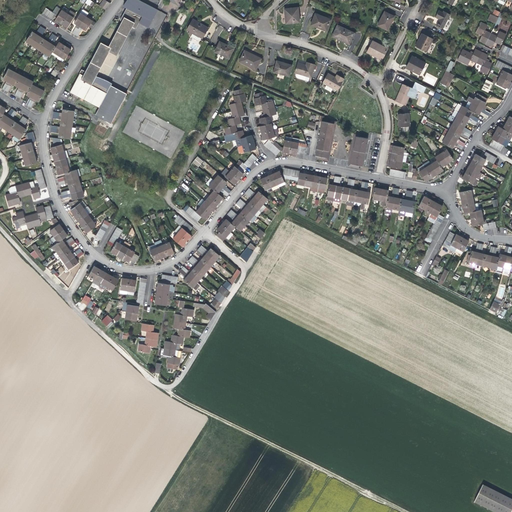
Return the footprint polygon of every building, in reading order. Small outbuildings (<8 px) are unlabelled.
[(102,2),(100,6),(106,10),(111,3),(105,0),(104,0),(103,2),(102,2)] [(142,16),(139,23),(148,27),(157,10),(156,9),(139,0),(127,0),(123,6),(126,8),(142,16)] [(299,22),(298,7),(291,8),(285,9),(286,23),(299,22)] [(134,23),(132,27),(136,29),(139,23),(142,16),(126,8),(120,20),(122,21),(124,17),(134,23)] [(67,14),(61,10),(54,22),(55,22),(57,24),(58,22),(61,24),(67,14)] [(443,29),(450,14),(443,11),(443,12),(439,10),(435,17),(439,19),(438,21),(436,25),(443,29)] [(395,17),(385,12),(378,25),(387,30),(390,25),(391,23),(395,17)] [(86,17),(80,13),(74,23),(77,25),(76,27),(79,29),(80,26),(86,17)] [(315,13),(311,25),(319,28),(327,31),(331,20),(315,13)] [(67,27),(73,18),(67,14),(61,24),(64,25),(62,27),(64,28),(66,29),(67,27)] [(498,18),(490,14),(487,19),(496,23),(498,18)] [(89,26),(92,21),(86,17),(80,26),(83,28),(86,30),(89,26)] [(111,47),(109,52),(117,56),(132,27),(134,23),(124,17),(122,21),(109,46),(111,47)] [(202,38),(208,28),(201,24),(193,19),(187,29),(189,31),(188,33),(191,35),(190,36),(197,40),(199,36),(201,38),(202,38)] [(475,32),(482,36),(484,30),(487,25),(480,22),(475,32)] [(337,26),(333,36),(340,40),(349,44),(354,33),(337,26)] [(491,33),(484,30),(482,36),(479,41),(483,42),(486,44),(491,33)] [(32,45),(38,35),(35,33),(32,31),(26,41),(32,45)] [(497,36),(494,42),(501,45),(506,34),(499,31),(497,36)] [(417,47),(426,52),(433,39),(422,33),(420,38),(421,39),(417,47)] [(494,42),(497,36),(491,33),(486,44),(489,45),(492,47),(494,42)] [(41,37),(38,35),(32,45),(38,49),(44,39),(41,37)] [(43,53),(50,43),(47,41),(44,39),(38,49),(43,53)] [(375,56),(382,60),(387,49),(372,41),(367,52),(375,56)] [(62,44),(59,42),(56,47),(51,54),(57,58),(65,46),(62,44)] [(81,80),(91,85),(96,76),(109,52),(111,47),(109,46),(101,42),(85,71),(83,75),(81,80)] [(53,45),(50,43),(43,53),(49,56),(51,54),(56,47),(53,45)] [(229,58),(233,48),(226,45),(226,46),(225,45),(219,43),(215,51),(229,58)] [(71,50),(70,49),(67,47),(65,46),(57,58),(62,62),(64,59),(71,50)] [(468,65),(470,59),(473,54),(462,49),(457,60),(468,65)] [(473,54),(470,59),(476,63),(481,52),(478,51),(475,49),(473,54)] [(245,51),(240,61),(256,69),(261,59),(253,55),(245,51)] [(483,66),(485,60),(486,58),(488,55),(485,54),(481,52),(476,63),(483,66)] [(420,72),(425,63),(412,56),(407,65),(409,66),(408,69),(417,73),(418,74),(419,73),(420,73),(420,72)] [(451,69),(452,69),(453,66),(452,66),(454,62),(450,60),(445,71),(446,71),(449,73),(451,69)] [(488,62),(485,60),(483,66),(480,71),(487,74),(492,64),(488,62)] [(289,76),(292,65),(284,63),(284,64),(282,64),(277,62),(274,72),(278,73),(276,79),(283,81),(285,75),(289,76)] [(310,77),(311,77),(315,64),(307,62),(306,65),(304,65),(298,63),(295,73),(296,73),(296,74),(296,75),(296,76),(297,77),(298,78),(305,80),(306,76),(310,77)] [(6,81),(9,82),(14,72),(8,69),(3,79),(6,81)] [(511,74),(509,73),(506,72),(503,70),(500,76),(510,81),(511,79),(511,77),(511,74)] [(448,86),(454,75),(449,73),(446,71),(440,82),(448,86)] [(14,72),(9,82),(12,84),(15,86),(21,75),(14,72)] [(99,107),(101,103),(86,95),(89,89),(93,91),(95,87),(91,85),(81,80),(83,75),(80,73),(70,92),(99,107)] [(323,82),(337,90),(344,79),(337,75),(335,78),(333,76),(328,73),(323,82)] [(18,87),(21,89),(27,78),(21,75),(15,86),(18,87)] [(95,87),(107,93),(111,85),(112,83),(96,76),(91,85),(95,87)] [(510,86),(511,82),(510,81),(500,76),(496,83),(509,89),(510,86)] [(27,78),(21,89),(24,90),(28,92),(32,84),(33,82),(27,78)] [(490,83),(485,80),(481,89),(488,92),(491,85),(490,83)] [(415,82),(412,88),(417,90),(423,93),(426,87),(415,82)] [(30,97),(33,98),(38,88),(32,84),(28,92),(26,95),(30,97)] [(107,93),(101,103),(99,107),(95,115),(99,117),(111,124),(127,94),(126,93),(111,85),(107,93)] [(399,93),(395,101),(405,105),(409,96),(413,98),(417,90),(412,88),(404,85),(400,93),(399,93)] [(101,103),(107,93),(95,87),(93,91),(89,89),(86,95),(101,103)] [(38,88),(33,98),(36,100),(39,101),(45,91),(38,88)] [(235,103),(241,101),(246,100),(244,93),(235,96),(233,96),(235,103)] [(485,104),(487,99),(477,93),(474,99),(469,96),(467,100),(468,101),(472,103),(482,108),(485,110),(486,107),(484,106),(485,104)] [(265,95),(263,96),(256,98),(254,98),(256,105),(261,104),(262,107),(263,110),(274,107),(272,99),(266,100),(265,95)] [(241,104),(241,101),(235,103),(230,105),(231,111),(243,108),(241,104)] [(480,111),(482,108),(472,103),(468,109),(472,111),(478,115),(480,111)] [(462,106),(459,112),(469,118),(470,115),(472,111),(468,109),(465,107),(462,106)] [(265,116),(265,117),(270,116),(276,114),(274,107),(263,110),(264,112),(264,114),(262,115),(262,117),(265,116)] [(233,118),(239,116),(244,115),(243,108),(231,111),(233,118)] [(62,113),(62,116),(73,118),(74,111),(63,109),(62,113)] [(469,118),(459,112),(455,118),(465,124),(467,120),(469,118)] [(399,127),(410,126),(409,113),(399,114),(400,121),(398,121),(399,127)] [(0,125),(2,127),(9,118),(6,116),(3,114),(0,118),(0,125)] [(73,118),(62,116),(61,119),(61,123),(72,125),(73,118)] [(240,119),(239,116),(233,118),(228,120),(230,126),(235,125),(241,123),(240,119)] [(272,123),(270,116),(265,117),(259,119),(261,126),(271,123),(272,123)] [(12,120),(9,118),(2,127),(8,131),(15,122),(12,120)] [(465,124),(455,118),(453,121),(452,124),(462,130),(464,127),(465,124)] [(335,127),(336,122),(331,120),(330,123),(333,123),(327,158),(318,156),(318,159),(328,161),(329,156),(331,146),(333,140),(334,133),(335,127)] [(330,123),(322,121),(315,156),(318,156),(327,158),(333,123),(330,123)] [(14,135),(20,125),(18,124),(15,122),(8,131),(14,135)] [(511,125),(506,122),(505,124),(504,125),(501,123),(499,127),(511,133),(511,125)] [(60,127),(59,130),(71,132),(72,127),(72,125),(61,123),(60,127)] [(273,130),(271,123),(261,126),(259,126),(260,129),(261,131),(261,133),(273,130)] [(461,133),(462,130),(452,124),(449,130),(459,136),(461,133)] [(23,127),(20,125),(14,135),(20,139),(26,130),(23,127)] [(224,128),(226,135),(237,132),(235,125),(230,126),(224,128)] [(509,140),(511,141),(511,133),(499,127),(498,126),(497,129),(495,132),(509,140)] [(71,132),(59,130),(59,133),(58,137),(70,139),(71,132)] [(237,132),(226,135),(228,142),(236,140),(245,137),(243,133),(243,130),(237,132)] [(263,140),(274,137),(273,130),(261,133),(262,135),(262,137),(261,137),(261,140),(263,139),(263,140)] [(445,136),(455,142),(457,139),(459,136),(449,130),(445,136)] [(504,145),(506,146),(509,140),(495,132),(493,135),(491,138),(493,139),(495,141),(498,142),(501,144),(504,145)] [(238,146),(254,142),(253,140),(253,139),(255,138),(254,135),(245,137),(236,140),(238,146)] [(359,166),(362,166),(367,138),(359,137),(356,136),(355,141),(353,140),(352,143),(355,143),(354,148),(352,147),(351,152),(353,153),(352,157),(350,157),(349,159),(351,160),(351,164),(359,166)] [(445,136),(442,143),(452,148),(454,145),(455,142),(445,136)] [(54,146),(62,144),(60,139),(52,138),(54,146)] [(269,140),(264,145),(269,149),(273,144),(272,143),(273,142),(271,140),(270,141),(269,140)] [(292,141),(285,140),(283,148),(282,151),(282,154),(286,154),(286,152),(287,152),(289,153),(292,141)] [(276,146),(278,149),(279,150),(281,147),(275,141),(273,142),(272,143),(273,144),(276,146)] [(296,154),(297,152),(298,146),(299,143),(292,141),(289,153),(291,153),(293,153),(292,156),(296,156),(296,154)] [(31,142),(29,143),(20,145),(22,152),(33,149),(32,146),(31,142)] [(240,153),(255,149),(254,145),(254,142),(238,146),(240,153)] [(64,151),(62,144),(54,146),(50,148),(52,151),(52,154),(64,151)] [(392,153),(402,155),(403,152),(404,148),(391,145),(390,148),(389,151),(392,152),(392,153)] [(34,152),(33,149),(22,152),(24,159),(35,156),(34,152)] [(447,149),(441,153),(447,163),(450,161),(453,159),(447,149)] [(54,161),(65,158),(64,151),(52,154),(53,158),(54,161)] [(389,155),(388,159),(402,162),(405,162),(407,153),(403,152),(402,155),(392,153),(392,152),(389,151),(389,155)] [(447,163),(441,153),(435,157),(437,160),(441,167),(443,165),(444,164),(445,166),(447,164),(447,163)] [(472,160),(482,166),(486,159),(485,159),(482,157),(477,154),(476,154),(474,157),(472,160)] [(36,159),(35,156),(24,159),(25,166),(37,163),(36,159)] [(203,161),(197,156),(192,162),(198,167),(203,161)] [(67,165),(65,158),(54,161),(55,164),(56,168),(67,165)] [(359,168),(359,166),(351,164),(351,160),(349,159),(348,166),(359,168)] [(387,162),(386,166),(400,169),(402,162),(388,159),(387,162)] [(437,160),(431,164),(437,174),(440,172),(443,170),(441,167),(437,160)] [(479,172),(482,166),(472,160),(470,163),(469,166),(479,172)] [(431,164),(425,168),(431,177),(434,175),(437,174),(431,164)] [(69,171),(67,165),(56,168),(57,171),(58,175),(65,173),(69,171)] [(243,173),(242,173),(237,168),(234,166),(230,171),(239,179),(241,176),(243,173)] [(465,172),(479,179),(482,173),(479,172),(469,166),(467,169),(465,172)] [(225,177),(230,171),(226,168),(221,174),(225,177)] [(431,177),(425,168),(419,171),(419,172),(425,181),(426,182),(428,182),(429,181),(428,179),(429,178),(431,177)] [(66,176),(67,179),(78,176),(76,169),(72,171),(69,171),(65,173),(66,176)] [(230,171),(225,177),(234,184),(236,182),(239,179),(230,171)] [(276,172),(273,174),(279,187),(285,184),(279,171),(276,172)] [(461,178),(475,186),(479,179),(465,172),(464,174),(463,175),(462,175),(461,178)] [(303,173),(299,173),(299,177),(298,180),(297,184),(304,185),(306,174),(304,173),(303,173)] [(270,175),(266,177),(271,187),(272,190),(279,187),(273,174),(270,175)] [(309,174),(306,174),(304,185),(311,187),(313,175),(309,174)] [(213,180),(222,188),(224,185),(227,182),(218,175),(213,180)] [(317,176),(313,175),(311,187),(310,190),(317,192),(320,177),(318,176),(317,176)] [(69,186),(80,183),(78,176),(67,179),(68,183),(69,186)] [(264,178),(260,179),(265,190),(271,187),(266,177),(264,178)] [(323,177),(320,177),(317,192),(324,193),(327,178),(323,177)] [(213,180),(209,186),(214,190),(218,193),(220,190),(222,188),(213,180)] [(31,188),(29,182),(22,184),(25,195),(29,194),(32,193),(31,188)] [(70,190),(71,193),(82,190),(80,183),(69,186),(70,190)] [(22,184),(16,186),(17,192),(19,197),(21,196),(25,195),(22,184)] [(327,196),(334,197),(336,186),(333,185),(329,184),(327,196)] [(224,185),(222,188),(229,194),(230,193),(231,191),(224,185)] [(35,187),(31,188),(32,193),(34,199),(41,197),(37,186),(35,187)] [(336,186),(334,197),(341,198),(343,187),(339,186),(336,186)] [(347,200),(350,188),(347,188),(343,187),(341,198),(347,200)] [(378,188),(375,187),(372,199),(379,200),(382,189),(378,188)] [(229,194),(222,188),(220,190),(227,196),(228,195),(229,194)] [(252,195),(254,197),(256,194),(249,188),(248,189),(247,191),(252,195)] [(347,200),(354,201),(357,190),(353,189),(350,188),(347,200)] [(384,189),(382,189),(379,200),(383,201),(382,205),(385,206),(387,196),(389,190),(384,189)] [(82,190),(71,193),(72,196),(73,200),(84,197),(82,190)] [(209,196),(218,203),(220,200),(223,198),(218,193),(214,190),(209,196)] [(354,201),(361,202),(363,191),(360,190),(357,190),(354,201)] [(472,197),(471,190),(459,192),(460,196),(461,199),(472,197)] [(256,194),(254,197),(263,204),(267,199),(259,191),(256,194)] [(363,191),(361,202),(365,203),(368,204),(370,193),(367,192),(363,191)] [(19,197),(17,192),(10,194),(5,195),(9,206),(20,203),(19,197)] [(209,196),(205,201),(214,208),(216,205),(218,203),(209,196)] [(392,209),(394,197),(391,197),(387,196),(385,206),(384,212),(391,214),(392,209)] [(428,198),(424,196),(419,206),(425,210),(430,199),(428,198)] [(249,202),(258,209),(263,204),(254,197),(249,202)] [(398,198),(394,197),(392,209),(399,210),(401,199),(398,198)] [(474,204),(472,197),(461,199),(462,203),(462,206),(474,204)] [(238,201),(245,207),(247,205),(240,199),(239,200),(238,201)] [(406,211),(408,200),(405,199),(401,199),(399,210),(398,216),(399,215),(405,216),(406,211)] [(434,201),(430,199),(425,210),(431,213),(436,203),(434,201)] [(73,208),(80,203),(78,200),(69,203),(73,208)] [(411,201),(408,200),(406,211),(413,213),(415,201),(411,201)] [(214,208),(205,201),(200,206),(209,214),(212,211),(213,209),(214,208)] [(243,210),(245,207),(238,201),(237,203),(236,204),(243,210)] [(247,205),(245,207),(254,215),(258,209),(249,202),(247,205)] [(84,209),(80,203),(73,208),(71,210),(73,213),(75,215),(84,209)] [(435,219),(437,217),(438,214),(443,206),(439,204),(436,203),(431,213),(429,216),(435,220),(435,219)] [(474,204),(462,206),(463,210),(464,213),(469,212),(479,210),(477,203),(474,204)] [(40,222),(47,220),(46,217),(45,214),(45,210),(44,207),(43,206),(36,208),(38,213),(40,222)] [(197,213),(199,215),(202,217),(205,219),(207,216),(209,214),(200,206),(196,212),(197,213)] [(240,212),(249,220),(254,215),(245,207),(243,210),(240,212)] [(88,214),(84,209),(75,215),(77,218),(79,221),(88,214)] [(229,212),(236,218),(238,215),(231,209),(230,210),(229,212)] [(482,217),(481,210),(479,210),(469,212),(470,216),(471,219),(482,217)] [(19,224),(26,222),(24,217),(23,211),(16,213),(19,224)] [(234,220),(236,218),(229,212),(228,213),(227,214),(234,220)] [(238,215),(236,218),(245,225),(249,220),(240,212),(238,215)] [(41,224),(40,222),(38,213),(34,214),(31,215),(34,226),(41,224)] [(92,220),(88,214),(79,221),(81,224),(83,227),(92,220)] [(26,222),(28,228),(34,226),(31,215),(27,216),(24,217),(26,222)] [(472,222),(472,226),(482,224),(486,223),(485,219),(483,220),(482,217),(471,219),(472,222)] [(245,225),(236,218),(234,220),(231,223),(235,226),(240,231),(245,225)] [(235,226),(231,223),(226,219),(224,222),(221,224),(230,232),(235,226)] [(96,226),(92,220),(83,227),(85,230),(87,233),(96,226)] [(61,227),(59,224),(50,231),(54,236),(63,230),(61,227)] [(226,237),(230,232),(221,224),(219,227),(217,230),(219,232),(217,235),(223,240),(226,237)] [(182,228),(178,233),(186,241),(189,238),(191,235),(182,228)] [(260,239),(265,233),(260,229),(257,233),(258,234),(257,235),(260,239)] [(63,230),(54,236),(51,239),(55,244),(62,240),(67,235),(65,232),(65,231),(63,230)] [(178,233),(173,238),(182,246),(182,245),(184,244),(186,241),(178,233)] [(456,235),(454,238),(453,240),(451,243),(450,246),(448,249),(454,252),(455,251),(462,238),(459,236),(456,234),(456,235)] [(64,243),(66,245),(74,240),(73,239),(72,237),(64,243)] [(461,254),(469,241),(465,239),(462,238),(455,251),(461,254)] [(57,252),(66,245),(64,243),(62,240),(55,244),(52,246),(57,252)] [(74,240),(66,245),(68,248),(75,242),(75,241),(74,240)] [(122,245),(116,241),(115,244),(113,247),(110,251),(114,254),(117,255),(122,245)] [(169,242),(163,245),(167,255),(171,254),(174,252),(169,242)] [(250,243),(247,247),(248,247),(253,251),(256,247),(250,243)] [(68,248),(66,245),(57,252),(54,254),(58,260),(70,251),(68,248)] [(123,258),(128,248),(122,245),(117,255),(119,257),(123,258)] [(163,245),(156,247),(161,258),(164,257),(167,255),(163,245)] [(199,247),(206,253),(208,251),(201,245),(200,246),(199,247)] [(161,258),(156,247),(150,250),(154,261),(158,259),(160,258),(161,258)] [(204,256),(206,253),(199,247),(198,249),(197,250),(204,256)] [(246,262),(253,251),(248,247),(240,256),(246,262)] [(72,254),(74,256),(82,251),(81,250),(80,248),(72,254)] [(129,262),(130,260),(134,253),(135,252),(128,248),(123,258),(126,260),(129,262)] [(208,251),(206,253),(215,261),(220,256),(211,248),(208,251)] [(35,259),(38,256),(37,255),(34,250),(30,254),(35,259)] [(65,263),(74,256),(72,254),(70,251),(58,260),(57,260),(58,262),(60,261),(62,265),(65,263)] [(82,251),(74,256),(76,259),(84,254),(83,252),(82,251)] [(475,264),(478,252),(475,252),(471,251),(470,255),(469,262),(468,266),(474,267),(475,264)] [(481,253),(478,252),(475,264),(482,265),(485,254),(481,253)] [(134,253),(130,260),(135,263),(139,256),(134,253)] [(215,261),(206,253),(204,256),(202,259),(210,266),(215,261)] [(489,267),(492,256),(488,255),(485,254),(482,265),(489,267)] [(504,267),(506,256),(503,255),(500,254),(499,258),(497,265),(504,267)] [(76,259),(74,256),(65,263),(69,269),(78,262),(76,259)] [(190,258),(197,264),(199,262),(192,256),(191,257),(190,258)] [(495,257),(492,256),(489,267),(496,269),(497,265),(499,258),(495,257)] [(511,256),(510,256),(506,256),(504,267),(503,270),(503,271),(510,273),(510,271),(511,266),(511,263),(511,256)] [(195,267),(197,264),(190,258),(189,259),(188,261),(195,267)] [(199,262),(197,264),(206,272),(210,266),(202,259),(199,262)] [(206,272),(197,264),(195,267),(193,269),(201,277),(206,272)] [(97,268),(94,266),(88,276),(94,279),(100,269),(97,268)] [(181,269),(188,275),(190,272),(183,266),(182,267),(181,269)] [(101,283),(106,273),(104,272),(100,269),(94,279),(93,283),(99,286),(101,283)] [(186,277),(188,275),(181,269),(180,270),(179,271),(186,277)] [(190,272),(188,275),(197,282),(201,277),(193,269),(190,272)] [(448,271),(444,269),(438,283),(441,285),(448,271)] [(101,283),(107,286),(112,276),(109,275),(106,273),(101,283)] [(197,282),(188,275),(186,277),(184,280),(192,288),(197,282)] [(115,278),(112,276),(107,286),(113,290),(119,280),(115,278)] [(227,280),(232,285),(236,279),(233,276),(231,279),(229,278),(227,280)] [(126,278),(122,278),(120,293),(127,294),(129,279),(126,278)] [(133,280),(129,279),(127,294),(134,295),(136,280),(133,280)] [(228,291),(232,285),(227,280),(223,286),(228,291)] [(201,285),(197,282),(192,288),(196,291),(201,285)] [(157,290),(169,292),(170,285),(158,283),(158,286),(157,290)] [(225,297),(228,291),(223,286),(222,285),(218,291),(219,292),(225,297)] [(168,299),(169,292),(157,290),(157,293),(156,297),(168,299)] [(221,303),(225,297),(219,292),(214,297),(216,299),(221,303)] [(81,301),(87,305),(90,301),(91,299),(85,295),(81,301)] [(167,306),(168,299),(156,297),(155,301),(155,303),(155,304),(167,306)] [(217,308),(221,303),(216,299),(212,304),(217,308)] [(500,306),(500,305),(493,301),(489,309),(496,312),(500,306)] [(204,304),(197,303),(196,307),(203,308),(209,313),(207,317),(211,319),(216,312),(207,304),(206,305),(204,304)] [(127,304),(126,311),(138,313),(138,310),(139,306),(127,304)] [(504,316),(507,310),(501,307),(502,307),(500,306),(496,312),(504,316)] [(182,312),(181,315),(187,316),(192,317),(194,310),(182,308),(182,312)] [(137,317),(138,313),(126,311),(125,318),(137,320),(137,317)] [(116,322),(121,317),(118,314),(113,319),(116,322)] [(187,316),(181,315),(180,315),(175,314),(174,321),(186,323),(186,319),(187,316)] [(106,326),(107,326),(111,321),(112,320),(108,315),(102,321),(106,326)] [(179,329),(185,330),(185,327),(186,323),(174,321),(173,328),(179,329)] [(147,331),(153,332),(154,325),(142,323),(141,330),(147,331)] [(190,331),(185,330),(179,329),(178,336),(184,337),(189,338),(190,331)] [(158,333),(153,332),(147,331),(146,338),(157,340),(158,336),(158,333)] [(171,342),(180,344),(182,344),(184,337),(178,336),(172,335),(171,342)] [(145,345),(151,346),(156,347),(157,343),(157,340),(146,338),(145,345)] [(180,346),(180,344),(171,342),(165,341),(164,348),(179,350),(180,346)] [(149,353),(151,346),(145,345),(139,344),(138,351),(149,353)] [(178,358),(179,350),(164,348),(163,355),(169,356),(178,358)] [(180,362),(180,358),(178,358),(169,356),(167,368),(177,370),(178,365),(179,365),(180,362)] [(474,502),(493,511),(511,511),(511,510),(511,500),(482,485),(474,502)]
